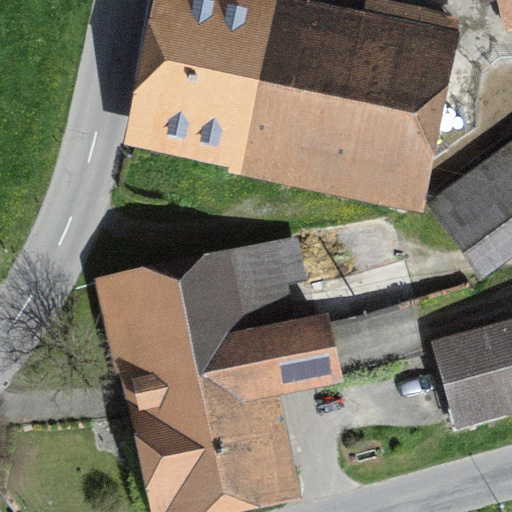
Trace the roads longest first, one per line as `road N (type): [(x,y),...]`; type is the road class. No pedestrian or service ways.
road 1 (tertiary): [(128,0),(76,205),(0,342)]
road 2 (unclassified): [(511,470),(369,511)]
